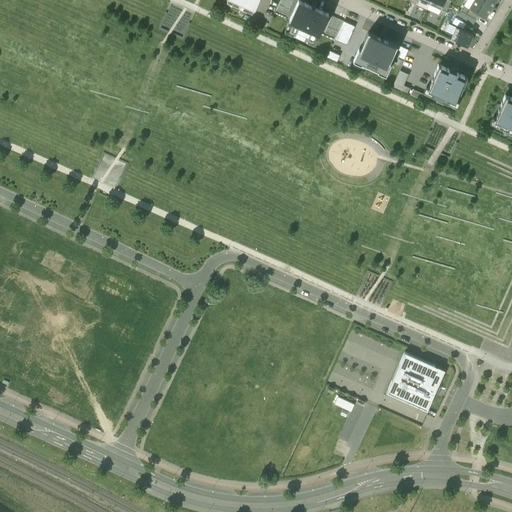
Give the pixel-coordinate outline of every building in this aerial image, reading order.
[(257,0),(233,0),(233,1),(253,10),(257,0)] [(280,0),(276,9),(287,14),(293,0),(280,0)] [(328,13),(299,0),(297,0),(289,20),(293,21),(289,28),(312,39),(315,32),(319,33),(328,13)] [(444,0),(441,8),(438,13),(444,16),(450,0),(444,0)] [(491,6),(480,0),(473,0),(469,7),(479,14),(485,17),(491,6)] [(469,7),(463,4),(460,9),(476,19),(479,14),(469,7)] [(476,19),(460,9),(457,14),(472,24),(476,19)] [(332,15),(324,31),(335,36),(343,20),(332,15)] [(473,34),(456,26),(450,38),(467,45),(473,34)] [(377,35),(367,31),(360,48),(361,48),(358,54),(363,56),(361,62),(378,70),(380,64),(385,67),(388,61),(389,61),(397,44),(388,40),(387,41),(376,36),(377,35)] [(431,78),(432,79),(427,89),(433,91),(431,94),(448,101),(449,99),(454,101),(459,91),(460,92),(467,76),(438,63),(431,78)] [(423,93),(412,88),(410,93),(421,98),(423,93)] [(497,109),(498,109),(494,119),(499,122),(498,124),(511,130),(511,96),(504,93),(497,109)] [(386,391),(426,409),(445,368),(404,350),(386,391)] [(354,403),(338,395),(334,402),(350,410),(354,403)]
